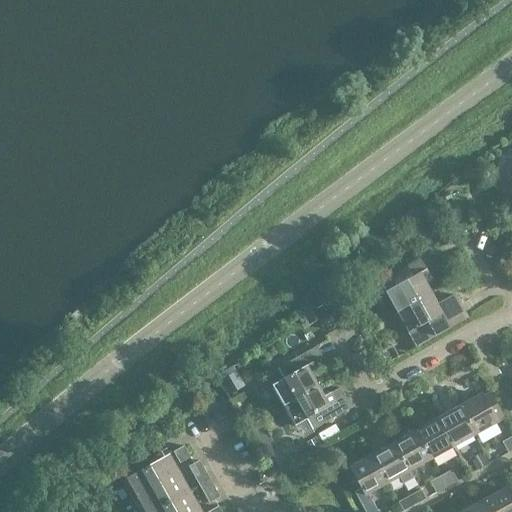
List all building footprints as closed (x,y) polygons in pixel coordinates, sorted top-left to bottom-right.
[(395,313),(429,294),(423,283),(430,279),(419,259),(391,275),(396,285),(384,292),(395,313)] [(453,295),(442,301),(435,305),(429,294),(395,313),(415,347),(466,318),(453,295)] [(282,406),(316,387),(311,379),(322,372),(320,369),(326,366),(315,347),(298,356),(296,352),(287,357),(290,361),(276,369),(282,379),(271,385),(282,406)] [(220,381),(228,395),(243,387),(235,372),(220,381)] [(316,387),(282,406),(294,426),(306,419),(312,429),(350,408),(339,388),(322,398),(316,387)] [(488,392),(481,396),(480,395),(458,407),(473,435),(496,423),(496,424),(504,419),(488,392)] [(451,447),(473,435),(458,407),(436,419),(451,447)] [(430,459),(451,447),(436,419),(414,431),(430,459)] [(408,471),(430,459),(414,431),(392,443),(408,471)] [(507,453),(511,450),(511,436),(501,442),(507,453)] [(413,480),(408,471),(392,443),(371,455),(386,483),(398,477),(402,486),(413,480)] [(179,463),(189,457),(183,446),(173,452),(179,463)] [(121,481),(131,499),(137,511),(149,511),(183,493),(164,458),(169,455),(165,449),(143,461),(146,467),(121,481)] [(475,470),(488,463),(484,454),(471,462),(475,470)] [(367,494),(386,483),(371,455),(349,467),(361,489),(354,493),(364,511),(378,511),(376,511),(367,494)] [(198,485),(208,479),(198,461),(188,467),(198,485)] [(440,476),(446,487),(456,481),(450,470),(440,476)] [(435,493),(446,487),(440,476),(429,482),(435,493)] [(208,479),(198,485),(208,503),(218,497),(208,479)] [(482,501),(487,511),(511,511),(511,502),(504,489),(482,501)] [(402,511),(415,504),(423,499),(418,490),(410,495),(397,502),(402,511)] [(149,511),(194,511),(183,493),(149,511)] [(487,511),(482,501),(462,511),(487,511)]
